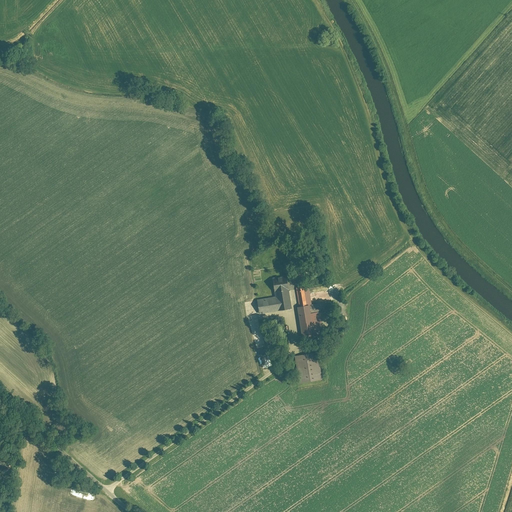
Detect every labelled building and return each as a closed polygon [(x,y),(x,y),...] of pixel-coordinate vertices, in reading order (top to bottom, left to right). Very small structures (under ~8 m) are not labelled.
[(258,315),(291,311),(286,277),(274,279),(276,298),(256,300),(258,315)] [(296,287),(299,304),(306,303),(303,286),(296,287)] [(321,326),(320,313),(332,311),(331,302),(310,307),(299,308),(303,338),(314,337),(313,333),(321,326)] [(296,357),(299,384),(321,381),(318,354),(296,357)] [(9,454),(5,459),(10,463),(12,465),(16,459),(9,454)] [(10,463),(5,459),(0,456),(0,466),(6,470),(10,463)]
